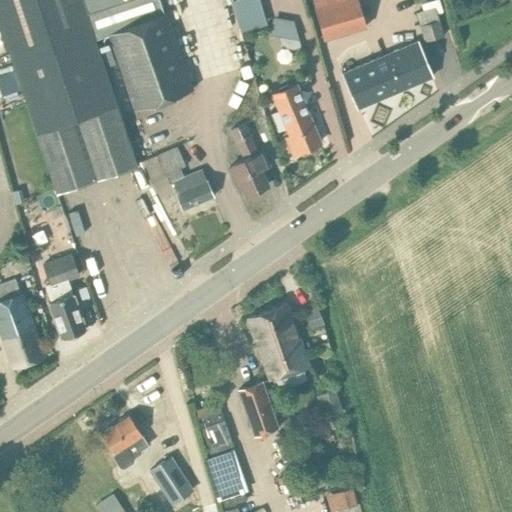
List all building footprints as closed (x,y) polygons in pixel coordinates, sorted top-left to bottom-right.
[(136,164),(93,37),(82,0),(0,0),(0,51),(8,49),(56,191),(136,164)] [(135,109),(192,89),(165,12),(160,0),(82,0),(93,37),(108,32),(135,109)] [(313,0),(324,37),(364,25),(357,0),(313,0)] [(424,40),(445,35),(435,6),(416,12),(421,24),(419,25),(424,40)] [(282,36),(281,43),(294,46),(299,21),(275,16),(271,33),(282,36)] [(343,72),(358,107),(431,76),(417,41),(343,72)] [(272,93),(289,133),(285,135),(293,153),(320,142),(295,83),(272,93)] [(229,166),(238,185),(241,183),(246,195),(267,184),(260,169),(269,165),(261,147),(256,149),(244,123),(230,129),(244,159),(229,166)] [(186,164),(179,147),(157,156),(164,172),(166,171),(182,209),(213,196),(202,169),(184,177),(179,167),(186,164)] [(71,256),(43,266),(49,284),(46,285),(51,300),(49,301),(61,338),(85,330),(72,293),(71,293),(66,279),(78,275),(71,256)] [(16,277),(0,282),(0,330),(13,367),(44,356),(16,277)] [(264,310),(274,340),(279,338),(283,352),(302,345),(287,302),(264,310)] [(269,378),(279,374),(285,378),(293,375),(298,367),(309,363),(302,345),(283,352),(279,338),(274,340),(264,310),(247,317),(269,378)] [(239,388),(256,434),(254,434),(256,442),(266,438),(264,431),(279,427),(261,380),(239,388)] [(342,409),(336,389),(317,395),(324,416),(343,410),(342,409)] [(218,402),(195,410),(223,497),(247,489),(233,448),(234,447),(218,402)] [(101,433),(113,451),(112,456),(119,467),(124,468),(134,461),(135,457),(143,452),(141,449),(148,444),(128,414),(101,433)] [(147,449),(154,460),(163,454),(156,443),(147,449)] [(171,456),(149,469),(171,503),(192,489),(171,456)] [(326,494),(330,511),(357,503),(353,487),(326,494)] [(97,503),(102,511),(126,511),(113,492),(97,503)]
